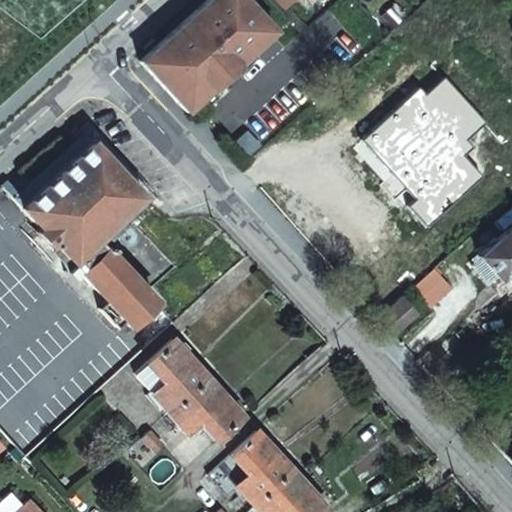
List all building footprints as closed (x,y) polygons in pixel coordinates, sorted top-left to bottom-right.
[(186,109),(273,28),(247,0),(205,0),(140,60),(186,109)] [(19,206),(23,210),(101,297),(129,328),(156,303),(95,240),(142,194),(91,141),(19,206)] [(511,224),(477,256),(498,279),(503,275),(511,284),(511,224)] [(413,314),(399,299),(395,302),(377,319),(391,335),(413,314)] [(168,413),(207,378),(174,342),(135,376),(168,413)] [(243,418),(207,378),(168,413),(184,431),(198,420),(217,441),(243,418)] [(237,489),(250,503),(290,470),(256,432),(207,475),(226,497),(237,489)] [(147,433),(138,440),(152,454),(160,447),(147,433)] [(290,470),(250,503),(258,511),(321,511),(325,509),(290,470)] [(38,511),(27,500),(21,506),(8,491),(0,498),(0,511),(38,511)]
